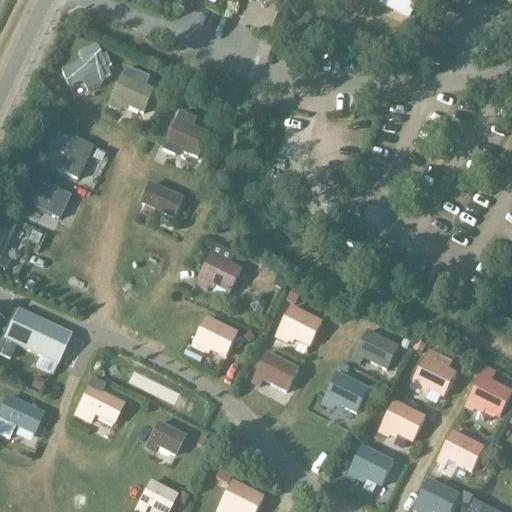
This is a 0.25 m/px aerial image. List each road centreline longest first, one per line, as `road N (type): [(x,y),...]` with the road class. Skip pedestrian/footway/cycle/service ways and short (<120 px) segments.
road 1 (track): [(268,78),(241,143),(239,180),(262,215),(425,311),(511,350)]
road 2 (unknown): [(120,348),(129,341),(130,321),(117,180)]
